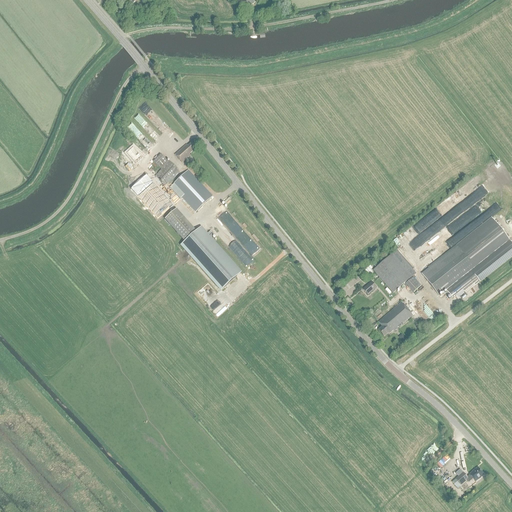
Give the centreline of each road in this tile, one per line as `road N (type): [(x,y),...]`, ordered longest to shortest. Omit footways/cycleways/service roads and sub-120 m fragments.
road 1 (secondary): [(395,371),(120,38)]
road 2 (track): [(0,202),(29,187),(79,78),(120,38)]
road 3 (track): [(0,359),(140,511)]
road 4 (secondary): [(511,485),(395,371)]
road 5 (unclassified): [(395,371),(511,280)]
